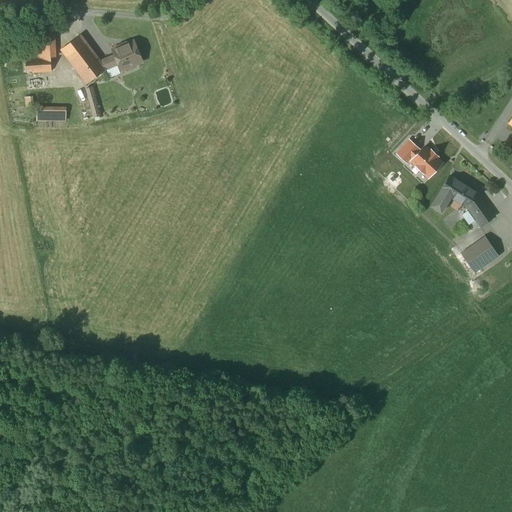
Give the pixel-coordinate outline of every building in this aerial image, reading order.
[(26,59),(27,73),(51,72),(48,23),(36,23),(39,59),(26,59)] [(100,61),(80,35),(61,49),(87,84),(106,70),(100,61)] [(121,70),(126,68),(128,70),(133,68),(133,66),(142,62),(134,41),(113,50),(115,55),(119,64),(121,70)] [(115,55),(100,61),(106,70),(119,64),(115,55)] [(106,70),(109,77),(122,72),(121,70),(119,64),(106,70)] [(94,86),(86,88),(95,118),(102,116),(94,86)] [(25,98),(26,107),(34,106),(33,97),(25,98)] [(66,111),(37,110),(37,120),(66,120),(66,111)] [(393,162),(424,175),(427,169),(433,172),(439,157),(401,142),(393,162)] [(465,205),(479,195),(467,188),(468,187),(450,176),(441,191),(431,206),(441,212),(451,197),(458,202),(459,201),(465,205)] [(479,195),(465,205),(481,227),(495,217),(480,195),(479,195)] [(499,256),(485,236),(460,253),(474,273),(499,256)]
